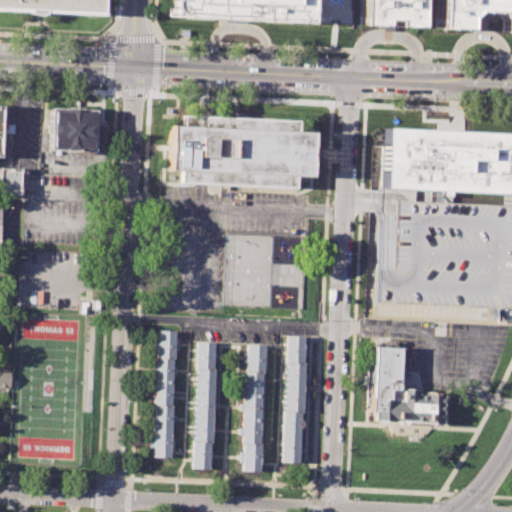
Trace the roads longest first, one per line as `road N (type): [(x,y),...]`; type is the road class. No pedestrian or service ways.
road 1 (secondary): [(0,59),(511,84)]
road 2 (residential): [(135,0),(112,500)]
road 3 (residential): [(352,77),(330,509)]
road 4 (residential): [(0,494),(399,511)]
